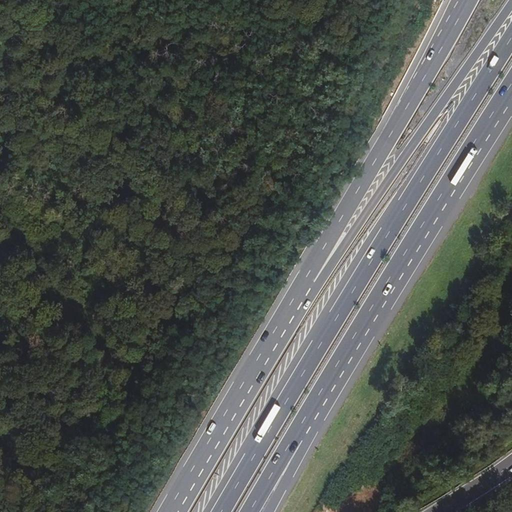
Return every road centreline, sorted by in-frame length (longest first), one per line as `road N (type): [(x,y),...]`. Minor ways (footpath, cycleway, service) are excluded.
road 1 (motorway): [(511,36),(219,511)]
road 2 (motorway): [(299,435),(511,93)]
road 3 (motorway): [(511,1),(309,281)]
road 4 (trunk): [(468,0),(309,281)]
road 5 (trunk): [(309,281),(172,511)]
